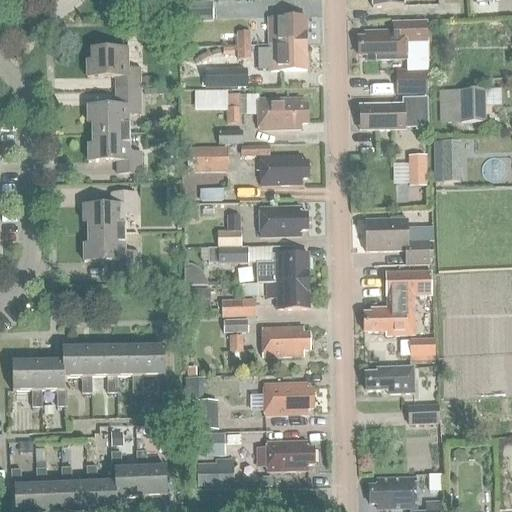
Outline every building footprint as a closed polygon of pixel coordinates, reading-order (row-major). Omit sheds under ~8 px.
[(371,0),(372,10),(402,9),(402,0),(371,0)] [(180,4),(180,21),(212,20),(212,4),(180,4)] [(269,47),(305,46),(304,20),(269,20),(269,47)] [(426,45),(425,28),(411,28),(411,25),(393,26),(393,34),(365,35),(365,40),(357,41),(358,59),(366,59),(366,64),(406,63),(406,46),(426,45)] [(249,48),(249,35),(236,35),(236,49),(249,48)] [(305,46),(269,47),(269,73),(305,73),(305,46)] [(249,62),(249,48),(236,49),(236,62),(249,62)] [(140,91),(140,71),(128,71),(127,51),(91,52),(91,64),(86,64),(86,81),(115,80),(116,92),(140,91)] [(208,54),(197,59),(198,60),(194,61),(196,66),(200,64),(201,65),(211,60),(208,54)] [(205,92),(246,90),(246,70),(204,71),(205,92)] [(394,98),(426,97),(425,72),(394,72),(394,98)] [(140,79),(141,90),(153,90),(153,79),(140,79)] [(483,91),(459,92),(460,125),(484,125),(483,109),(483,91)] [(93,136),(129,135),(129,117),(140,116),(140,96),(116,96),(116,109),(87,109),(87,126),(92,125),(93,136)] [(226,96),(227,110),(238,110),(238,96),(226,96)] [(306,125),(306,108),(299,108),(299,102),(258,103),(259,132),(300,131),(300,125),(306,125)] [(404,134),(404,126),(415,126),(416,134),(427,133),(427,102),(402,102),(402,108),(359,109),(360,135),(404,134)] [(227,110),(227,126),(238,125),(238,115),(238,110),(227,110)] [(129,135),(93,136),(93,147),(88,147),(88,164),(117,163),(117,176),(142,175),(141,154),(130,154),(129,135)] [(217,148),(242,146),(241,137),(216,138),(217,148)] [(459,186),(459,144),(434,144),(435,186),(459,186)] [(225,150),(185,151),(186,176),(226,174),(225,150)] [(257,150),(257,159),(269,159),(269,150),(257,150)] [(307,181),(307,164),(301,164),(301,158),(259,159),(260,188),(301,187),(301,181),(307,181)] [(407,160),(408,191),(426,191),(425,160),(407,160)] [(198,204),(223,204),(223,192),(198,192),(198,204)] [(87,237),(124,236),(124,217),(136,216),(135,195),(110,196),(110,208),(82,209),(82,226),(87,226),(87,237)] [(195,221),(195,207),(183,207),(183,221),(195,221)] [(307,232),(307,216),(301,216),(301,210),(259,210),(260,240),(301,239),(301,233),(307,232)] [(226,233),(216,234),(217,249),(240,249),(240,233),(239,217),(225,217),(226,233)] [(415,232),(407,232),(406,223),(364,224),(365,255),(404,254),(404,268),(428,268),(428,245),(416,246),(415,232)] [(124,236),(87,237),(88,248),(83,248),(83,264),(111,264),(112,275),(137,275),(136,255),(124,255),(124,236)] [(207,265),(270,263),(269,247),(240,249),(217,249),(206,250),(207,265)] [(255,286),(266,286),(308,285),(308,257),(271,258),(271,265),(254,265),(255,286)] [(191,266),(188,266),(184,266),(184,288),(207,288),(207,282),(202,272),(197,268),(191,266)] [(384,300),(385,300),(385,312),(369,312),(369,316),(362,316),(363,336),(385,336),(384,339),(413,339),(413,307),(411,307),(411,299),(431,299),(430,275),(384,276),(384,300)] [(308,285),(266,286),(266,301),(276,301),(276,313),(309,312),(308,285)] [(241,300),(258,300),(258,287),(240,287),(241,300)] [(209,292),(186,292),(186,313),(209,313),(209,292)] [(254,302),(220,302),(221,320),(254,320),(254,302)] [(246,323),(222,324),(222,337),(229,337),(241,336),(247,336),(246,323)] [(309,354),(309,337),(303,337),(303,330),(261,331),(262,361),(303,360),(303,354),(309,354)] [(241,336),(229,337),(229,354),(242,353),(241,336)] [(434,362),(433,341),(408,342),(409,363),(434,362)] [(139,378),(139,350),(113,351),(114,378),(116,378),(132,378),(132,396),(142,396),(142,378),(139,378)] [(139,378),(142,378),(158,378),(158,396),(167,396),(167,378),(165,378),(165,350),(139,350),(139,378)] [(88,378),(88,351),(62,351),(62,363),(62,379),(64,379),(81,378),(82,396),(92,396),(92,378),(88,378)] [(114,378),(113,351),(88,351),(88,378),(92,378),(106,378),(107,396),(117,396),(116,378),(114,378)] [(37,394),(41,394),(56,394),(57,410),(67,410),(67,392),(64,392),(64,379),(62,379),(62,363),(36,364),(37,394)] [(37,394),(36,364),(11,364),(11,394),(31,394),(31,410),(42,410),(41,394),(37,394)] [(194,371),(186,371),(186,381),(194,381),(194,371)] [(412,396),(411,371),(376,372),(376,375),(364,376),(365,394),(386,393),(386,397),(412,396)] [(204,403),(203,381),(186,381),(186,404),(204,403)] [(313,411),(313,393),(306,393),(306,387),(264,388),(265,418),(307,417),(307,411),(313,411)] [(217,433),(216,404),(195,404),(196,434),(217,433)] [(53,407),(44,407),(44,417),(53,416),(53,407)] [(438,425),(436,407),(406,409),(407,427),(438,425)] [(169,419),(169,409),(158,410),(156,410),(156,420),(169,419)] [(110,434),(111,449),(122,449),(122,433),(110,434)] [(224,456),(223,437),(188,438),(189,458),(224,456)] [(307,444),(266,445),(266,450),(266,470),(267,475),(307,474),(307,468),(314,468),(314,450),(307,450),(307,444)] [(140,474),(141,501),(166,500),(165,473),(147,473),(146,455),(136,455),(137,474),(140,474)] [(116,485),(117,502),(141,501),(140,474),(137,474),(122,475),(122,456),(111,456),(112,473),(115,473),(115,485),(116,485)] [(44,464),(35,464),(35,472),(45,472),(44,464)] [(232,466),(195,467),(196,489),(233,488),(232,466)] [(90,486),(91,511),(116,511),(117,502),(116,485),(115,485),(97,486),(96,469),(86,470),(86,486),(90,486)] [(65,487),(65,511),(91,511),(90,486),(86,486),(71,487),(71,471),(61,471),(61,487),(65,487)] [(40,488),(40,511),(65,511),(65,487),(61,487),(45,488),(45,472),(35,472),(36,488),(40,488)] [(40,511),(40,488),(36,488),(20,489),(20,473),(10,473),(10,489),(14,489),(15,511),(40,511)] [(442,476),(428,476),(428,493),(442,493),(442,476)] [(258,479),(259,490),(271,489),(270,478),(258,479)] [(406,511),(416,511),(415,482),(377,483),(377,489),(368,489),(369,507),(377,507),(377,511),(406,511)] [(442,511),(442,503),(424,504),(424,511),(442,511)]
